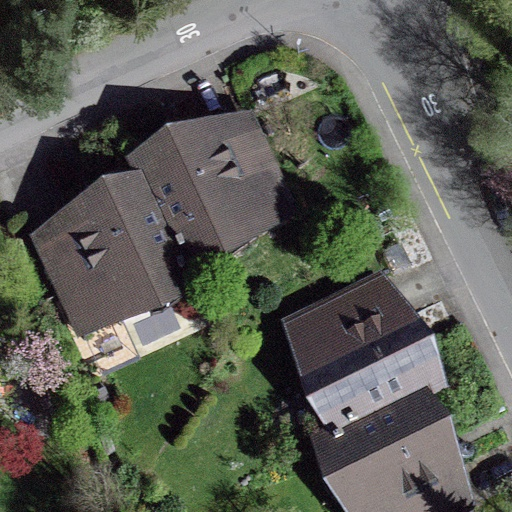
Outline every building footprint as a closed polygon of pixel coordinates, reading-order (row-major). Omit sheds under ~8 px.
[(144,184),(182,265),(254,232),(290,215),(274,179),(248,124),(197,148),(185,153),(181,144),(135,165),(144,184)] [(182,265),(144,184),(98,205),(102,214),(91,219),(39,243),(64,298),(81,334),(118,317),(190,283),(182,265)] [(422,397),(440,388),(418,343),(409,348),(403,334),(379,285),(325,311),(342,348),(306,365),(341,437),(422,397)] [(31,317),(0,331),(0,394),(3,401),(58,374),(31,317)] [(444,442),(422,397),(341,437),(323,446),(355,511),(368,511),(394,499),(400,511),(460,511),(466,509),(441,457),(436,447),(444,442)]
